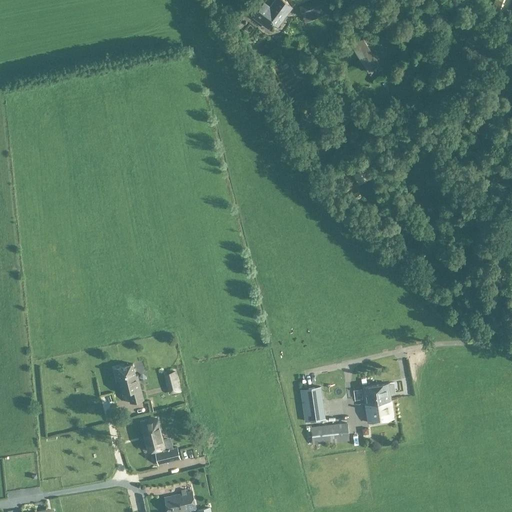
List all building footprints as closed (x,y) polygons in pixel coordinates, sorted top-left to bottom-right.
[(281,0),(276,0),(275,2),(270,8),(265,4),(254,18),(268,28),(273,23),(278,27),(289,12),(292,8),(281,0)] [(326,0),(318,0),(300,7),(304,17),(329,7),(326,0)] [(368,70),(378,63),(362,39),(352,46),(368,70)] [(399,358),(401,390),(408,390),(407,358),(399,358)] [(131,404),(144,400),(138,375),(136,376),(133,364),(114,369),(117,382),(120,381),(123,394),(128,393),(131,404)] [(180,391),(178,381),(168,384),(170,394),(180,391)] [(383,399),(390,398),(388,383),(363,387),(366,404),(375,402),(375,401),(383,400),(383,399)] [(306,421),(325,419),(320,387),(301,390),(306,421)] [(393,418),(390,398),(383,399),(383,400),(375,401),(375,402),(366,404),(368,422),(393,418)] [(142,423),(149,451),(156,449),(157,453),(156,453),(159,466),(168,463),(167,462),(180,459),(177,448),(170,450),(170,449),(168,449),(168,450),(165,451),(164,448),(164,447),(157,419),(142,423)] [(314,444),(349,440),(347,423),(312,427),(314,444)] [(204,457),(203,451),(194,453),(196,459),(204,457)] [(182,494),(165,497),(167,511),(182,511),(196,509),(193,492),(187,493),(186,490),(182,491),(182,494)]
